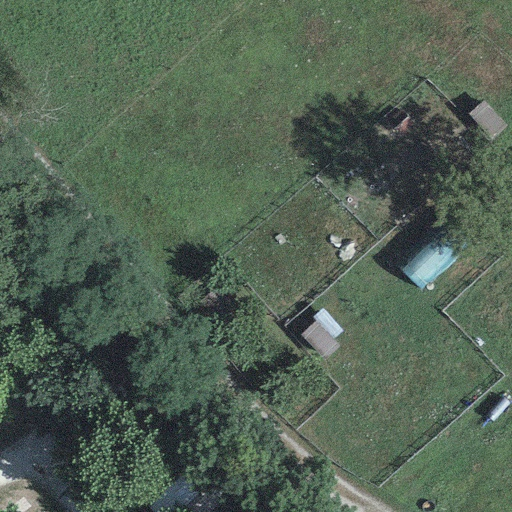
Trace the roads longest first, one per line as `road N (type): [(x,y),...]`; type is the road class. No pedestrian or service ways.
road 1 (track): [(369,511),(317,478),(184,350),(0,125)]
road 2 (track): [(23,330),(54,402),(50,438),(0,480)]
